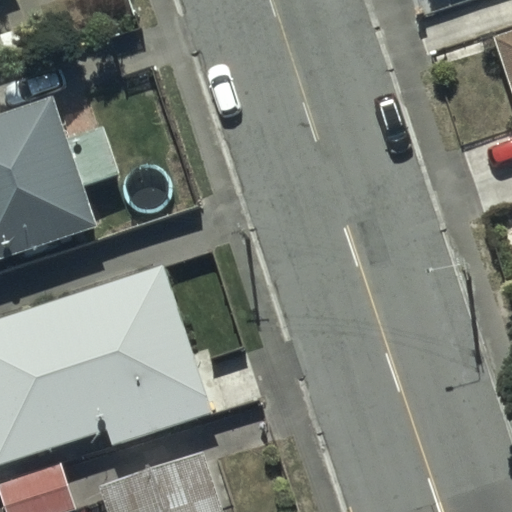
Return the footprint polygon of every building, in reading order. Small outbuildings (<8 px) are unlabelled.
[(511,170),(511,0),(468,0),(462,2),(511,170)] [(69,154),(57,119),(0,137),(0,270),(102,238),(91,204),(127,193),(110,141),(69,154)] [(170,344),(150,284),(0,333),(0,481),(175,424),(151,351),(170,344)] [(229,511),(212,466),(108,505),(110,511),(229,511)] [(75,511),(65,481),(0,502),(0,511),(75,511)]
